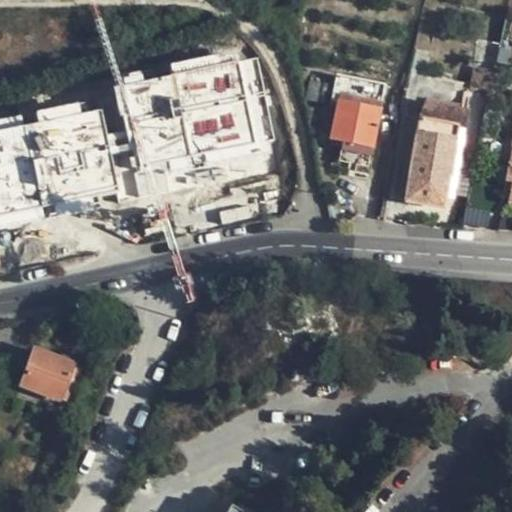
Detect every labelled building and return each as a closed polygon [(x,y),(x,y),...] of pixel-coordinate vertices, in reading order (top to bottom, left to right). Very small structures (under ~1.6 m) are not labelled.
[(0,127),(0,229),(137,192),(131,171),(167,161),(198,187),(189,156),(258,137),(236,59),(219,64),(208,56),(190,61),(180,72),(157,78),(159,85),(147,98),(143,84),(133,87),(138,105),(144,109),(137,117),(132,119),(116,137),(107,129),(100,107),(85,112),(73,102),(36,112),(37,117),(0,127)] [(369,165),(386,83),(337,74),(332,96),(339,98),(338,104),(331,138),(343,141),(339,160),(369,165)] [(473,85),(489,88),(491,77),(476,75),(473,85)] [(327,82),(310,79),(307,97),(324,100),(327,82)] [(331,101),(338,104),(339,98),(332,96),(331,101)] [(433,194),(446,196),(450,174),(453,172),(457,149),(455,148),(460,121),(465,122),(467,119),(469,107),(429,99),(423,111),(421,118),(408,197),(432,202),(433,194)] [(511,201),(511,148),(502,197),(508,199),(508,200),(511,201)] [(468,192),(471,177),(460,175),(458,190),(468,192)] [(485,200),(489,202),(490,196),(474,193),(472,201),(477,199),(485,200)] [(444,205),(446,196),(433,194),(432,202),(444,205)] [(485,235),(486,223),(483,225),(469,222),(467,233),(485,235)] [(511,350),(511,337),(488,327),(480,346),(504,358),(511,350)] [(37,351),(23,384),(70,403),(82,369),(37,351)]
